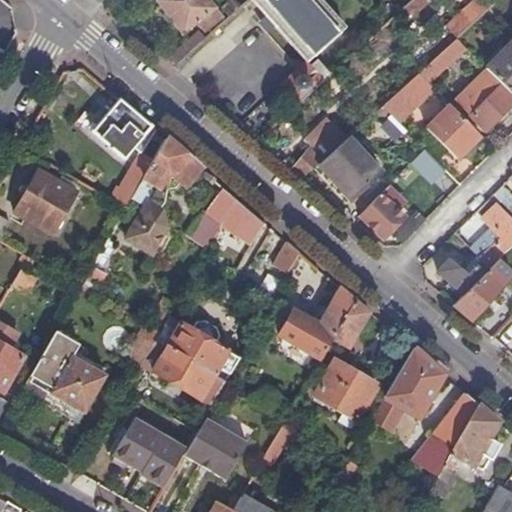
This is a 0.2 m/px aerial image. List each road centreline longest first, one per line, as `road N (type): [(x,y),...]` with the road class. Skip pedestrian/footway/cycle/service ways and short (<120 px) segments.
road 1 (residential): [(383,285),(67,18)]
road 2 (residential): [(511,155),(383,285)]
road 3 (residential): [(511,393),(383,285)]
road 4 (residential): [(0,125),(67,18)]
